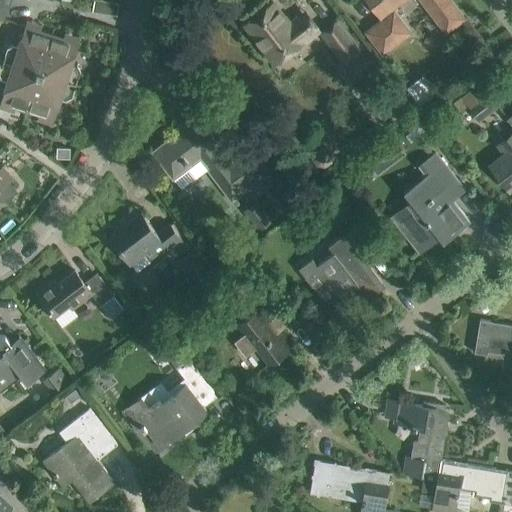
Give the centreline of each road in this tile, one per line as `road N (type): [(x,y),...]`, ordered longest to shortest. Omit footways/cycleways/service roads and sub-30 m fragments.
road 1 (residential): [(165,511),(415,319)]
road 2 (residential): [(0,267),(59,213),(96,157),(120,105),(142,0)]
road 3 (residential): [(511,430),(491,418),(415,319)]
road 4 (residential): [(415,319),(511,246)]
